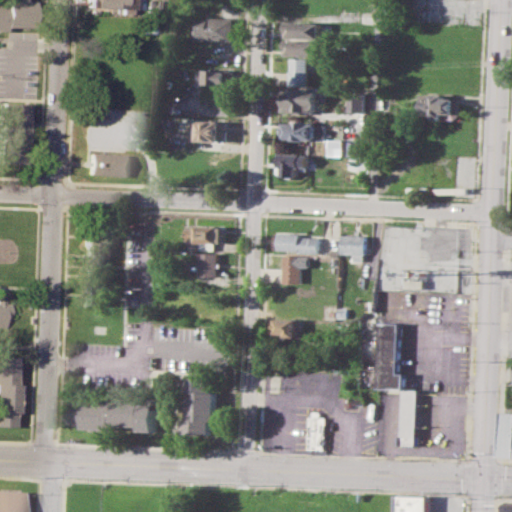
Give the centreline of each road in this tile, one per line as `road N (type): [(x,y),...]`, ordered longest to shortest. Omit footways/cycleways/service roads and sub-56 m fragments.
road 1 (secondary): [(0,458),(511,479)]
road 2 (residential): [(0,191),(492,213)]
road 3 (secondary): [(500,0),(483,478)]
road 4 (residential): [(261,0),(247,468)]
road 5 (residential): [(58,0),(42,460)]
